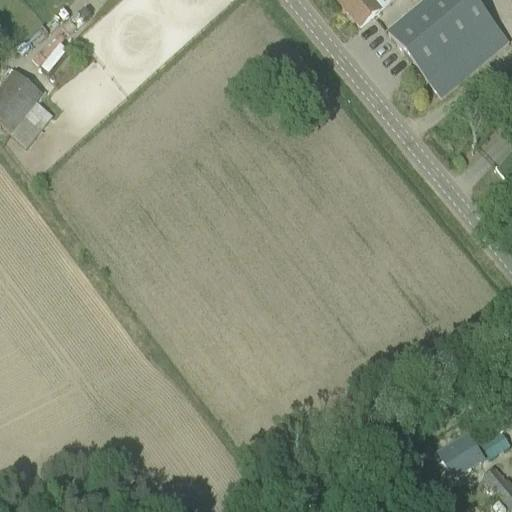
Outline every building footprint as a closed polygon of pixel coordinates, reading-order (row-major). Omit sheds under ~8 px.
[(332,0),(359,31),(379,13),(389,4),(384,0),(332,0)] [(467,0),(433,0),(387,39),(440,103),(507,48),(467,0)] [(511,0),(503,0),(511,10),(511,0)] [(12,76),(0,90),(0,130),(11,139),(26,151),(51,120),(36,108),(42,100),(12,76)] [(468,436),(437,456),(453,481),(484,462),(468,436)] [(511,511),(511,493),(502,481),(489,492),(505,511),(511,511)]
